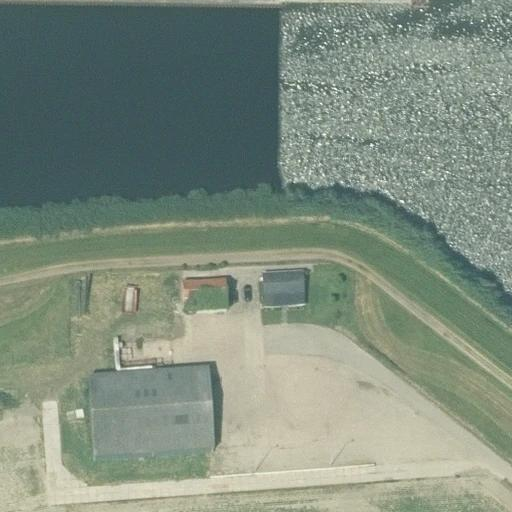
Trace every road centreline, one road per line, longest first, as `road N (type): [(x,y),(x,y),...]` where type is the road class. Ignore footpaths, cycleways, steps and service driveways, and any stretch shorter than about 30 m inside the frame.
road 1 (track): [(0,281),(111,264),(328,254),(367,272),(511,383)]
road 2 (unclassified): [(511,474),(369,364),(318,339),(267,338)]
